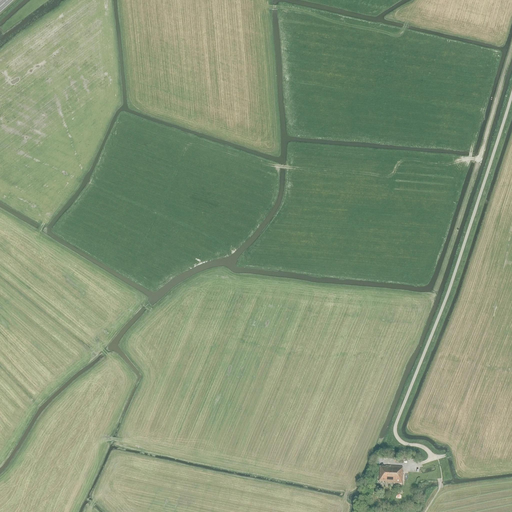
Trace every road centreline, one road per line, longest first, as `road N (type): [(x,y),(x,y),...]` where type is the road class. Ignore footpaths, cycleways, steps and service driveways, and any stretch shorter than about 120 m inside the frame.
road 1 (unclassified): [(432,459),(423,447),(401,442),(395,425),(449,290),(511,93)]
road 2 (track): [(478,157),(432,296)]
road 3 (track): [(511,48),(480,155),(460,160)]
